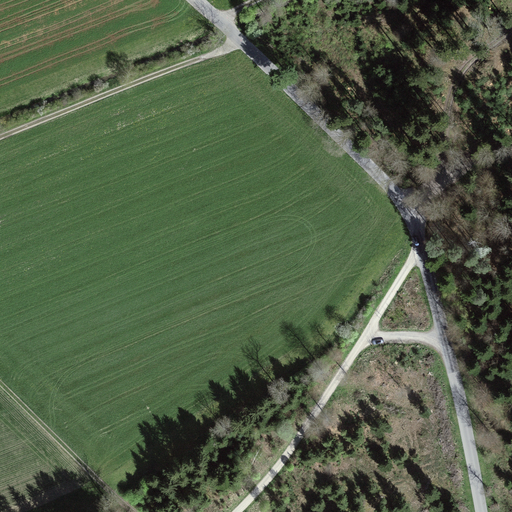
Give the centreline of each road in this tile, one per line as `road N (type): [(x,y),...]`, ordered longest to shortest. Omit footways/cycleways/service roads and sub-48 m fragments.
road 1 (unclassified): [(306,104),(401,202),(419,243),(481,511)]
road 2 (track): [(419,243),(370,332),(270,476),(233,511)]
road 3 (track): [(242,43),(0,141)]
road 4 (track): [(132,511),(0,382)]
road 5 (unclassified): [(306,104),(197,0)]
road 6 (track): [(511,151),(401,202)]
